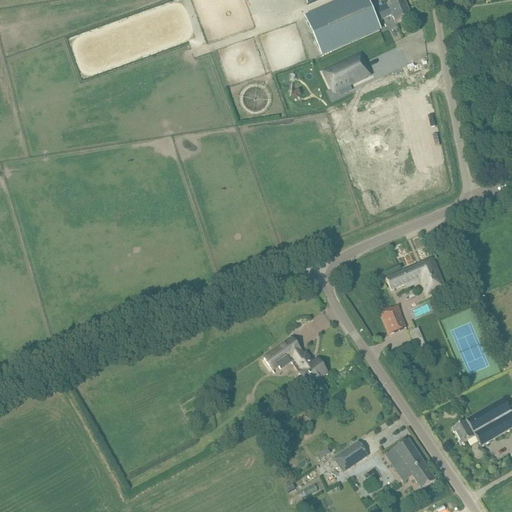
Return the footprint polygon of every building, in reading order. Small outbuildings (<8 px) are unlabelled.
[(380,29),(367,0),(348,0),(306,19),(321,55),(380,29)] [(411,17),(403,0),(397,0),(382,6),(383,7),(374,11),(378,21),(393,14),(397,23),(411,17)] [(360,55),(323,72),(330,88),(334,86),(336,91),(366,78),(364,73),(367,71),(360,55)] [(402,145),(384,89),(369,95),(366,96),(367,98),(370,97),(372,104),(367,106),(370,114),(375,113),(381,130),(361,138),(368,157),(402,145)] [(405,289),(415,285),(421,282),(427,297),(433,294),(434,296),(446,291),(433,260),(386,280),(391,291),(404,286),(405,289)] [(393,312),(391,308),(380,312),(390,335),(406,328),(398,309),(393,312)] [(302,357),(299,352),(300,351),(290,336),(290,337),(292,340),(264,359),(273,370),(279,366),(281,369),(291,361),(293,363),(297,360),(304,369),(301,372),(303,374),(299,377),(300,379),(301,382),(303,384),(305,385),(306,385),(325,372),(329,378),(329,377),(319,363),(315,366),(306,354),(302,357)] [(511,366),(510,362),(502,366),(505,372),(511,368),(511,366)] [(506,404),(504,401),(460,425),(452,430),(461,445),(475,437),(481,448),(490,443),(511,430),(511,415),(509,410),(511,408),(511,405),(510,402),(506,404)] [(408,440),(400,446),(386,454),(404,482),(412,477),(422,491),(436,482),(408,440)] [(333,460),(343,474),(368,456),(358,442),(333,460)]
